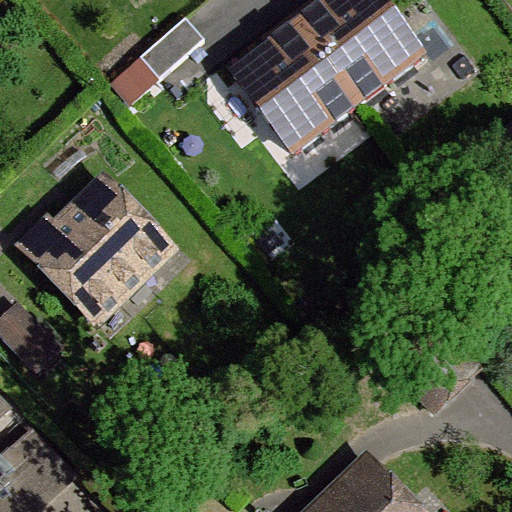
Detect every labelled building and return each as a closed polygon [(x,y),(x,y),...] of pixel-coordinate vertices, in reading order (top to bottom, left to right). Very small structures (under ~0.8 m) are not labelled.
[(421,57),(378,0),(349,0),(238,83),(291,154),(421,57)] [(202,44),(185,24),(140,61),(158,82),(202,44)] [(100,186),(25,255),(90,325),(165,256),(100,186)] [(58,353),(16,308),(0,323),(0,339),(34,376),(58,353)] [(0,417),(8,409),(0,400),(0,417)] [(0,474),(0,511),(37,511),(74,477),(36,438),(0,474)] [(442,511),(381,453),(317,511),(442,511)]
